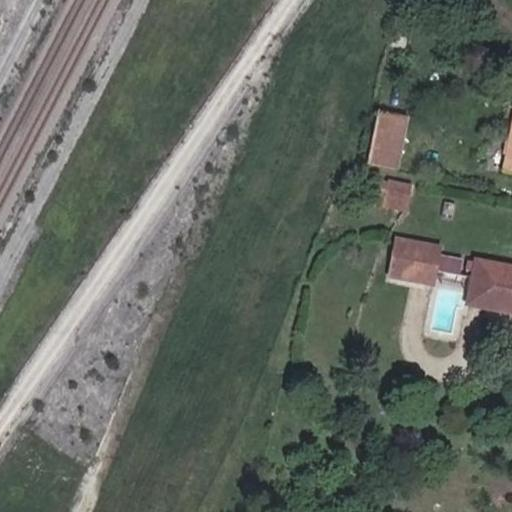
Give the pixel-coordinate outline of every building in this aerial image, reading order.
[(376,116),(366,166),(396,171),(405,122),(376,116)] [(511,171),(511,116),(502,169),(511,171)] [(354,204),(382,209),(384,185),(359,180),(354,204)] [(384,185),(382,209),(401,213),(405,190),(384,185)] [(426,263),(435,264),(439,242),(394,235),(387,269),(410,273),(412,264),(425,267),(426,263)] [(443,252),(439,266),(462,271),(465,257),(443,252)] [(511,267),(475,259),(468,303),(511,311),(511,267)] [(433,277),(435,264),(426,263),(425,267),(412,264),(410,273),(433,277)]
